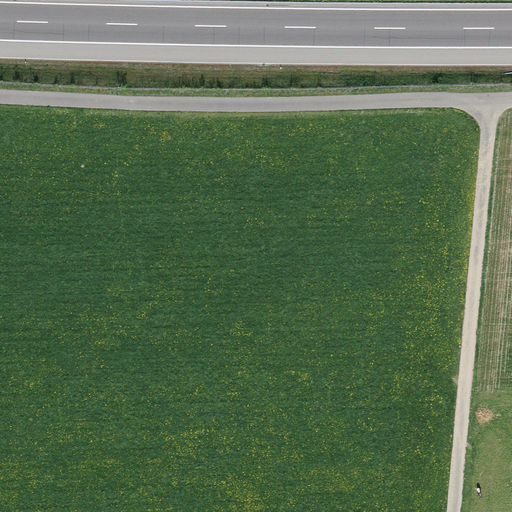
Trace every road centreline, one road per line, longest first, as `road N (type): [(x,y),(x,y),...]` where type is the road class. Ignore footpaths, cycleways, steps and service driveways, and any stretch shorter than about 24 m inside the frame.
road 1 (track): [(511,98),(242,104),(0,96)]
road 2 (motorway): [(0,20),(511,27)]
road 3 (track): [(453,511),(491,99)]
